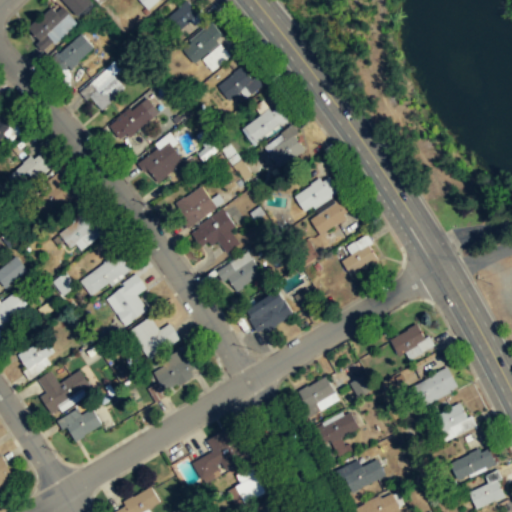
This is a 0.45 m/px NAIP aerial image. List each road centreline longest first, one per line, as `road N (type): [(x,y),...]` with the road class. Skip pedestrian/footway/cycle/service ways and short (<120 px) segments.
road 1 (residential): [(0,55),(144,228),(249,380),(318,511)]
road 2 (residential): [(442,265),(29,511)]
road 3 (secondary): [(249,0),(376,165),(511,393)]
road 4 (residential): [(0,395),(73,511)]
